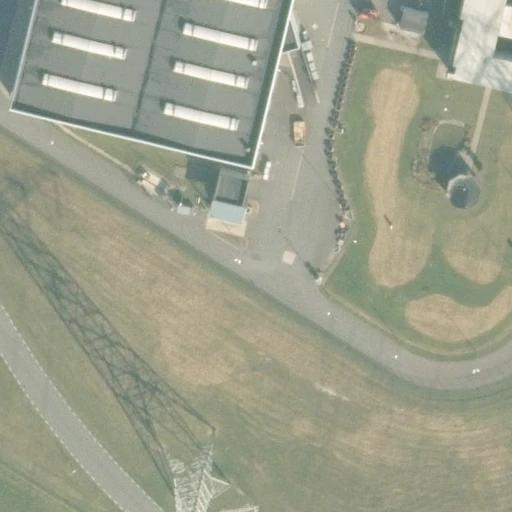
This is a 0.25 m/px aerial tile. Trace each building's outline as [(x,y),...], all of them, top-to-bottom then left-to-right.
[(34,0),(12,97),(251,154),(288,0),(34,0)] [(462,0),(446,69),(511,84),(511,3),(504,1),(504,0),(462,0)] [(426,31),(430,10),(406,5),(402,26),(426,31)] [(243,199),(249,173),(220,167),(215,193),(243,199)] [(449,176),(445,190),(453,202),(466,205),(477,198),(481,184),(474,173),(460,169),(449,176)]
